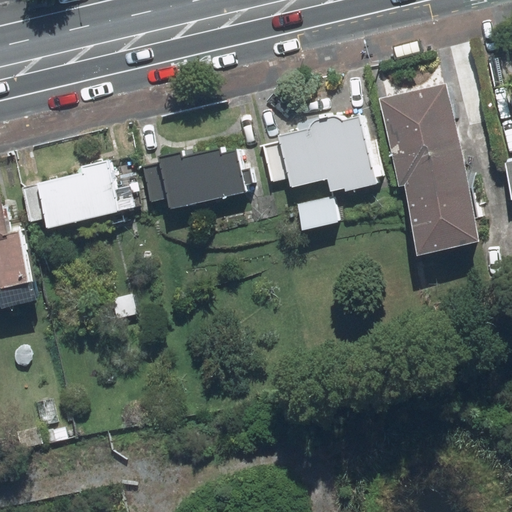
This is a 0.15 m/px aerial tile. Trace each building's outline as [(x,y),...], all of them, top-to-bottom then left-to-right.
[(454,80),(380,97),(402,188),(408,184),(425,254),(492,239),(454,80)] [(284,142),(266,146),(276,180),(294,177),(296,186),(331,178),(337,193),(382,182),(364,118),(347,121),(342,117),(331,117),(322,120),(315,128),(282,134),(284,142)] [(244,146),(150,168),(157,201),(172,198),(174,209),(255,190),(244,146)] [(88,173),(29,186),(36,220),(52,215),(54,225),(126,209),(114,158),(86,164),(88,173)] [(1,188),(0,188),(0,248),(9,289),(42,282),(30,230),(12,234),(1,188)]
